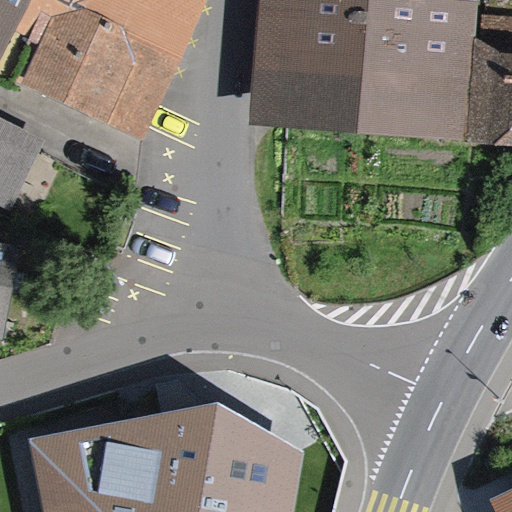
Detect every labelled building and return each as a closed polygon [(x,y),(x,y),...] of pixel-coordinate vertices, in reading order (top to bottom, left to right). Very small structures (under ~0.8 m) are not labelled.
[(0,0),(0,81),(10,86),(14,77),(51,0),(0,0)] [(59,0),(51,0),(14,77),(144,138),(182,57),(59,0)] [(59,0),(182,57),(209,0),(59,0)] [(474,35),(476,0),(258,0),(249,122),(466,139),(474,35)] [(480,35),(474,35),(466,139),(511,142),(511,14),(481,12),(480,35)] [(0,203),(12,210),(47,139),(0,116),(0,203)] [(0,338),(1,339),(20,244),(0,239),(0,338)] [(282,511),(291,457),(217,415),(40,451),(52,511),(282,511)] [(511,511),(511,483),(487,496),(494,511),(511,511)]
